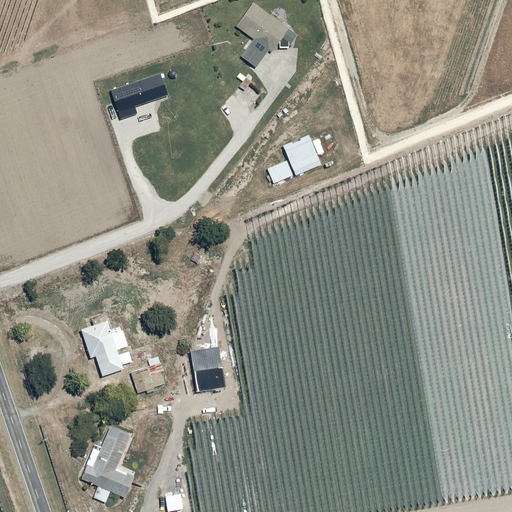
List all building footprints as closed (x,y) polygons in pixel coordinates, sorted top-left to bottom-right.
[(296,34),(252,2),(234,26),(253,40),(240,57),(255,68),(268,50),(270,51),(281,38),(289,44),(296,34)] [(322,85),(315,79),(309,85),(315,91),(322,85)] [(281,147),(287,160),(265,169),(272,185),(321,164),(308,135),(281,147)] [(109,329),(106,320),(79,329),(88,360),(95,358),(101,377),(122,371),(120,366),(130,362),(125,346),(130,345),(123,324),(109,329)] [(164,352),(164,368),(162,368),(158,357),(147,361),(149,366),(129,373),(137,394),(165,384),(166,390),(180,389),(181,393),(222,389),(218,347),(164,352)] [(129,436),(108,427),(98,451),(93,448),(80,480),(97,487),(92,498),(104,504),(109,493),(124,499),(132,480),(120,475),(124,466),(118,463),(129,436)]
